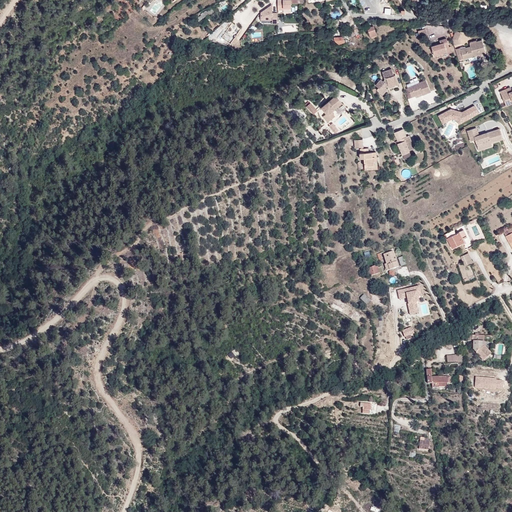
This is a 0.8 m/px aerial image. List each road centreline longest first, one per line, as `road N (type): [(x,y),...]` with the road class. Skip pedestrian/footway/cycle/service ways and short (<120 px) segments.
road 1 (track): [(123,511),(139,466),(135,441),(98,383),(97,362),(123,315),(119,281),(96,278),(32,337),(0,349)]
road 2 (unclassified): [(511,288),(392,362),(280,412),(276,423),(323,468)]
road 3 (unclassified): [(511,69),(363,132)]
road 4 (unclassified): [(511,31),(491,22),(381,16)]
